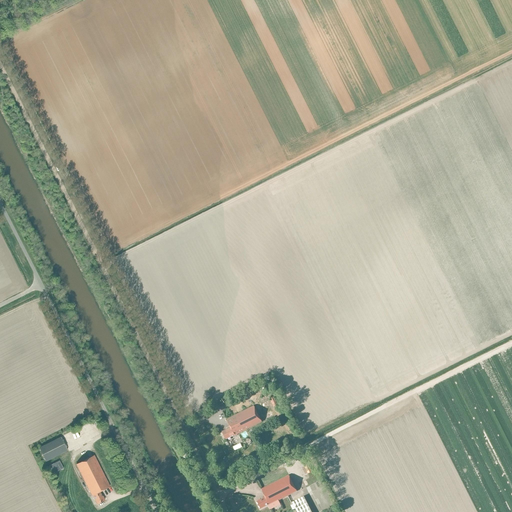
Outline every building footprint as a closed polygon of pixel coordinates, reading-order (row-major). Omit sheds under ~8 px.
[(260,386),(262,391),(272,386),(270,381),(260,386)] [(278,404),(277,402),(274,396),(269,398),(272,404),(273,406),(278,404)] [(234,435),(262,421),(254,406),(227,419),(231,428),(222,432),(225,439),(233,435),(234,435)] [(68,451),(61,437),(39,448),(46,461),(68,451)] [(93,495),(97,504),(105,500),(103,497),(100,491),(110,486),(94,456),(76,465),(92,496),(93,495)] [(266,497),(257,501),(260,508),(268,504),(270,509),(280,504),(278,500),(297,491),(289,475),(262,489),(266,497)] [(311,511),(304,496),(292,502),(293,504),(295,508),(297,511),(311,511)]
